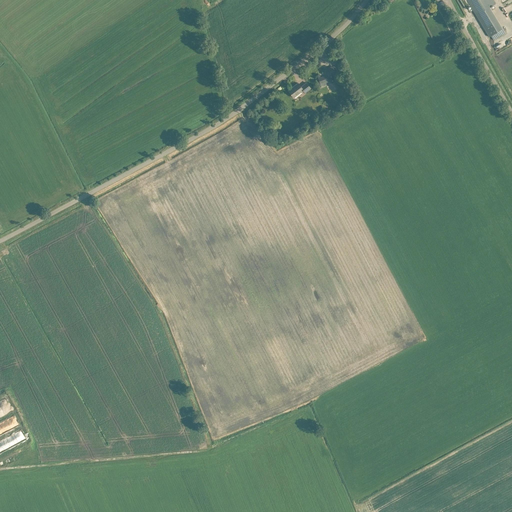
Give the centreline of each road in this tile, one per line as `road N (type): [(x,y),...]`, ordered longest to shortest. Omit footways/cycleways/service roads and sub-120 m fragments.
road 1 (unclassified): [(0,241),(217,124),(332,37),(367,0)]
road 2 (unclassified): [(511,111),(448,0)]
